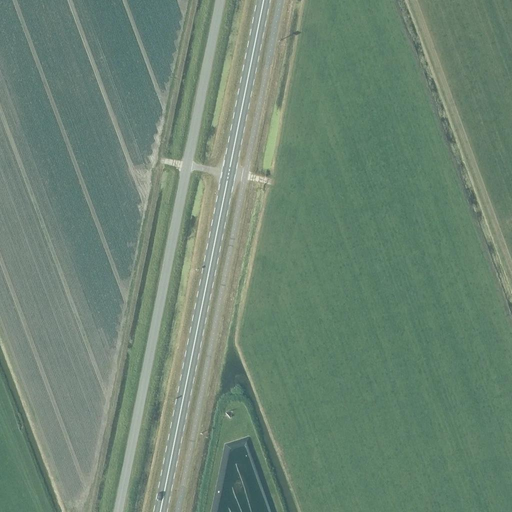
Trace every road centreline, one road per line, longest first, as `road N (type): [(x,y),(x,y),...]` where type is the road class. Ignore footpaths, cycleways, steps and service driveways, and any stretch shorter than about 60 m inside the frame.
road 1 (secondary): [(160,511),(263,0)]
road 2 (unclassified): [(118,511),(220,0)]
